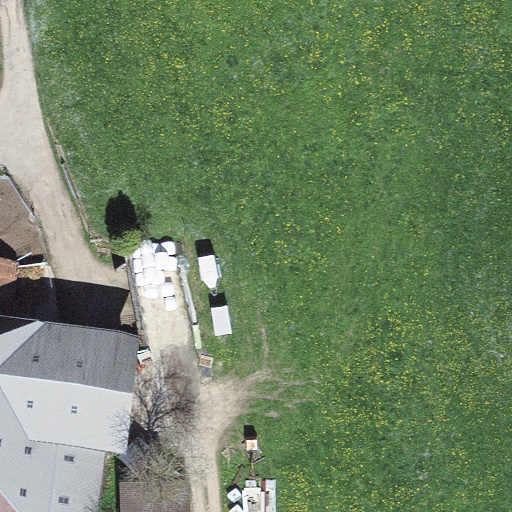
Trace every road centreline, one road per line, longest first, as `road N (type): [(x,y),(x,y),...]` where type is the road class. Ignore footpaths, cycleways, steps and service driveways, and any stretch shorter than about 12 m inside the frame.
road 1 (track): [(0,149),(15,147),(58,315)]
road 2 (track): [(15,147),(7,0)]
